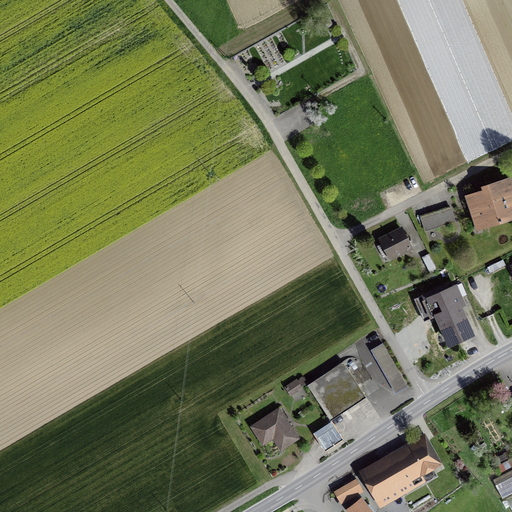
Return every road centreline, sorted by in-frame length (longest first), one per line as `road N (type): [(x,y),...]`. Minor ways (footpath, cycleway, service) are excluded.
road 1 (track): [(331,6),(365,69),(270,125),(167,0)]
road 2 (secondary): [(256,511),(428,400)]
road 3 (residential): [(428,400),(334,240)]
road 4 (residential): [(334,240),(497,157)]
road 5 (residential): [(334,240),(270,125)]
